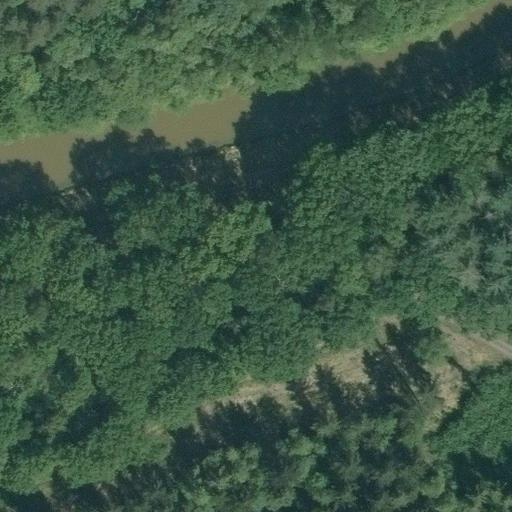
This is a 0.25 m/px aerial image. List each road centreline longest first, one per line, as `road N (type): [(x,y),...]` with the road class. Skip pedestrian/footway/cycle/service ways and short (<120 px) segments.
road 1 (unclassified): [(511,119),(468,140),(0,264)]
road 2 (track): [(356,170),(511,315)]
